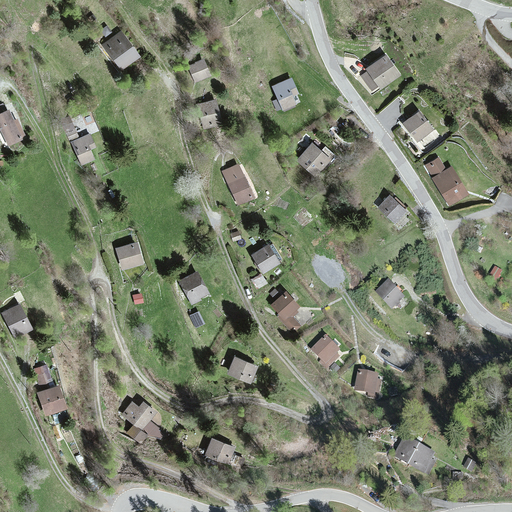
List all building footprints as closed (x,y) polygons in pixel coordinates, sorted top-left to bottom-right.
[(190,23),(175,6),(158,22),(173,38),(190,23)] [(135,56),(116,33),(100,45),(118,69),(135,56)] [(393,75),(379,56),(362,69),(376,88),(393,75)] [(205,75),(197,61),(184,69),(192,83),(205,75)] [(298,103),(287,79),(269,87),(281,111),(298,103)] [(217,123),(210,100),(194,105),(201,128),(217,123)] [(8,121),(3,111),(0,111),(0,134),(4,144),(18,138),(10,120),(8,121)] [(426,129),(413,113),(400,124),(413,140),(426,129)] [(76,137),(67,119),(60,122),(69,140),(76,137)] [(90,148),(85,135),(70,142),(80,165),(91,161),(86,150),(90,148)] [(327,160),(308,145),(295,161),(314,176),(327,160)] [(442,168),(436,159),(425,166),(431,175),(442,168)] [(465,194),(448,168),(431,179),(448,205),(465,194)] [(251,198),(241,175),(226,182),(237,204),(251,198)] [(403,211),(386,196),(375,209),(393,223),(403,211)] [(136,266),(130,243),(112,248),(118,270),(136,266)] [(276,263),(263,246),(249,256),(261,273),(276,263)] [(205,296),(193,272),(176,280),(189,304),(205,296)] [(404,299),(386,283),(374,296),(393,312),(404,299)] [(297,311),(281,294),(269,306),(295,333),(301,327),(291,317),(297,311)] [(26,330),(14,306),(0,313),(0,315),(12,337),(26,330)] [(340,355),(322,340),(310,354),(329,369),(340,355)] [(259,367),(233,359),(227,376),(253,384),(259,367)] [(47,382),(42,366),(32,369),(37,385),(47,382)] [(387,379),(360,375),(357,396),(384,399),(387,379)] [(56,409),(49,387),(32,393),(40,415),(56,409)] [(154,413),(139,403),(136,408),(130,404),(122,415),(155,437),(161,428),(149,421),(154,413)] [(148,436),(132,428),(129,435),(144,443),(148,436)] [(234,448),(210,439),(203,455),(228,464),(234,448)] [(434,456),(402,441),(393,459),(430,477),(436,465),(431,462),(434,456)]
